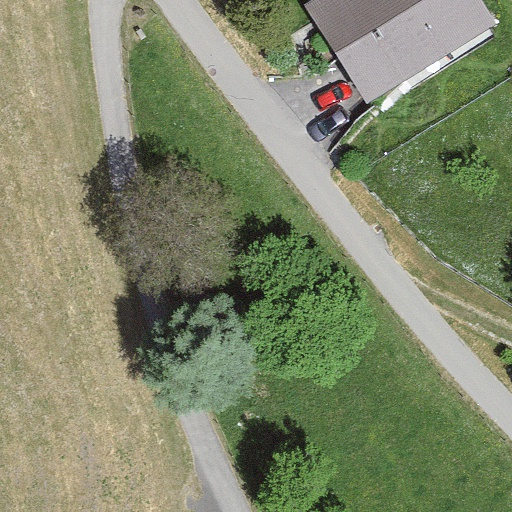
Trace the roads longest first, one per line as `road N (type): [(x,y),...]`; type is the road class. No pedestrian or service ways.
road 1 (unclassified): [(170,0),(361,247),(511,417)]
road 2 (track): [(396,287),(511,339)]
